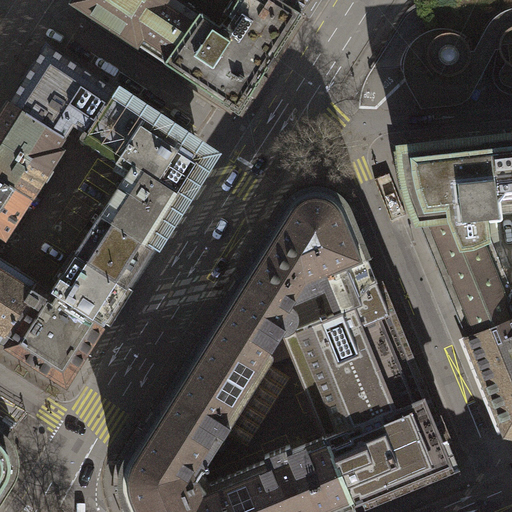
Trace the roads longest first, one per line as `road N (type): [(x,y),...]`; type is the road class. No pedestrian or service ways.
road 1 (residential): [(345,144),(497,492)]
road 2 (tertiary): [(261,151),(81,433)]
road 3 (residential): [(261,151),(33,3)]
road 4 (residential): [(345,144),(378,125),(511,109)]
